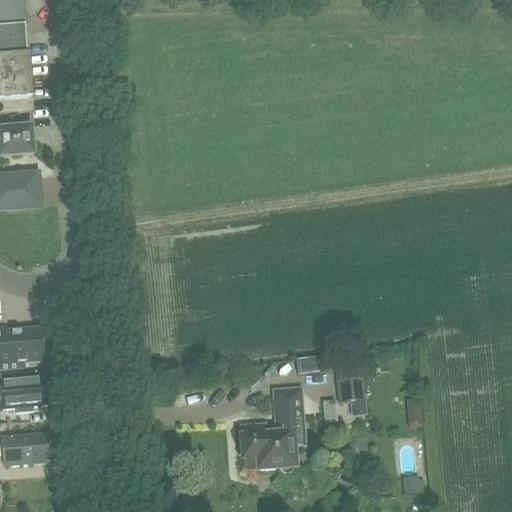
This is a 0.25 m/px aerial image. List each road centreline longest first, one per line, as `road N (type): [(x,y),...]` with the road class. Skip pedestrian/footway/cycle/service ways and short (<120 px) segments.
road 1 (residential): [(89,282),(66,0)]
road 2 (residential): [(110,511),(89,282)]
